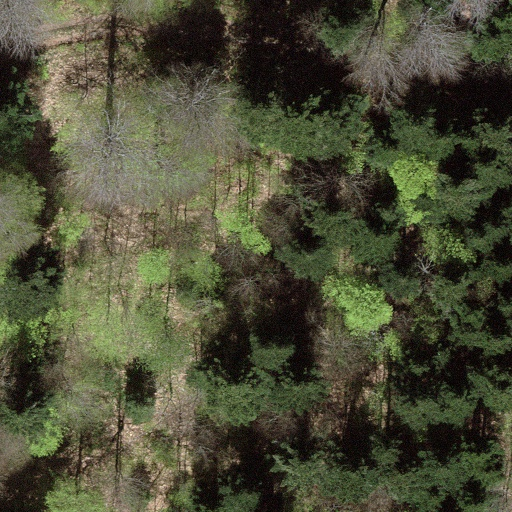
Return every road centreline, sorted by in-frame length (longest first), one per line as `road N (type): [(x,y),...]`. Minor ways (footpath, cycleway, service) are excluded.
road 1 (track): [(0,501),(511,146)]
road 2 (track): [(0,52),(301,34),(511,70)]
